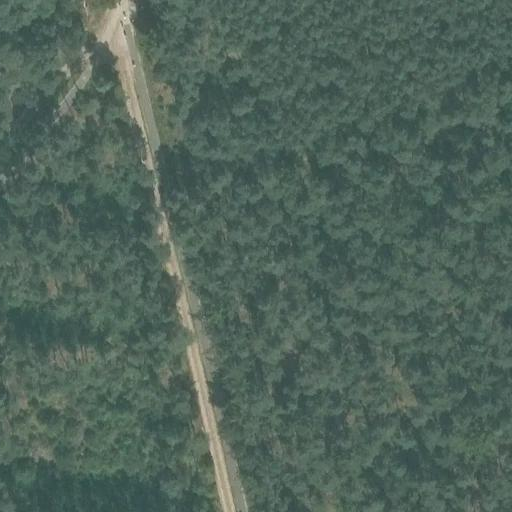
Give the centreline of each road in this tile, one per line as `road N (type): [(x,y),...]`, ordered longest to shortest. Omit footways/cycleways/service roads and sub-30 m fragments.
road 1 (track): [(223,511),(112,22)]
road 2 (track): [(0,160),(112,22)]
